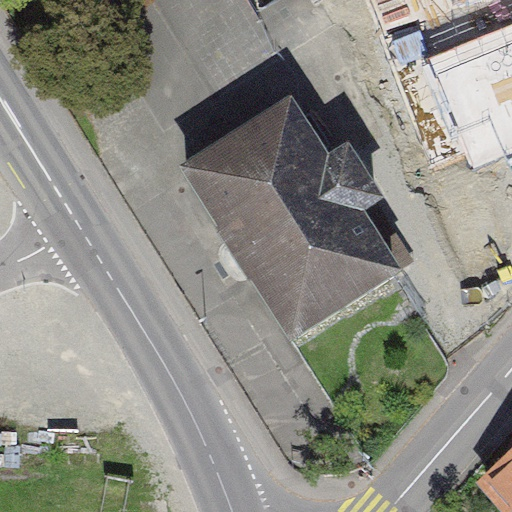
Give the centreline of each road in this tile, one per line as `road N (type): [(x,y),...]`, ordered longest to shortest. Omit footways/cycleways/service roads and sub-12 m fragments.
road 1 (primary): [(237,511),(189,397),(86,230)]
road 2 (tertiary): [(384,511),(511,371)]
road 3 (primary): [(86,230),(0,92)]
